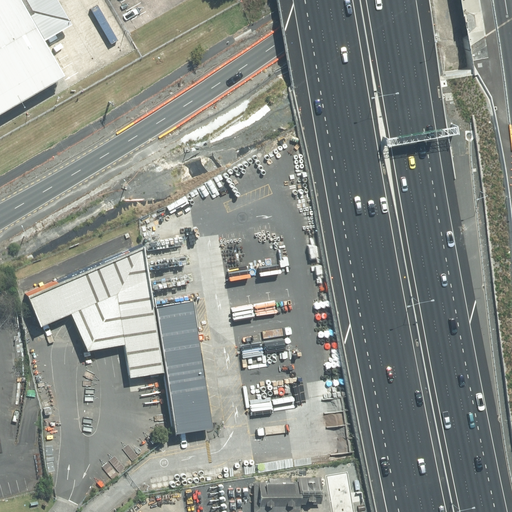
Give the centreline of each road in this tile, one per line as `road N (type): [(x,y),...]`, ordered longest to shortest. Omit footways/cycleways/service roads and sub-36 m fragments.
road 1 (motorway): [(423,511),(325,0)]
road 2 (motorway): [(395,0),(440,288),(487,511)]
road 3 (secondary): [(0,217),(138,136),(337,0)]
